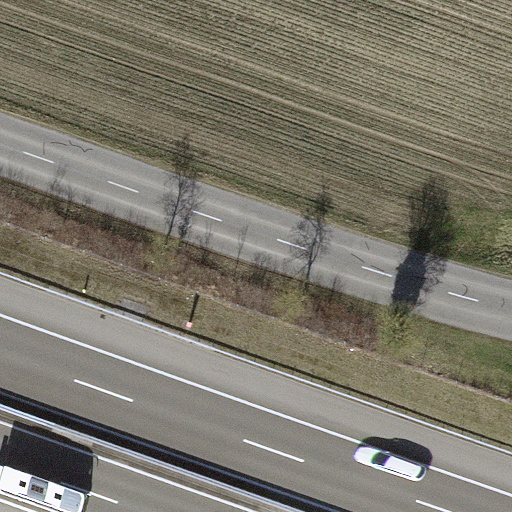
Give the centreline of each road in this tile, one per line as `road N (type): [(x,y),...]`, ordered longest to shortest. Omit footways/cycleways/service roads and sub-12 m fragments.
road 1 (tertiary): [(511,313),(0,145)]
road 2 (motorway): [(450,511),(0,353)]
road 3 (motorway): [(0,459),(147,511)]
